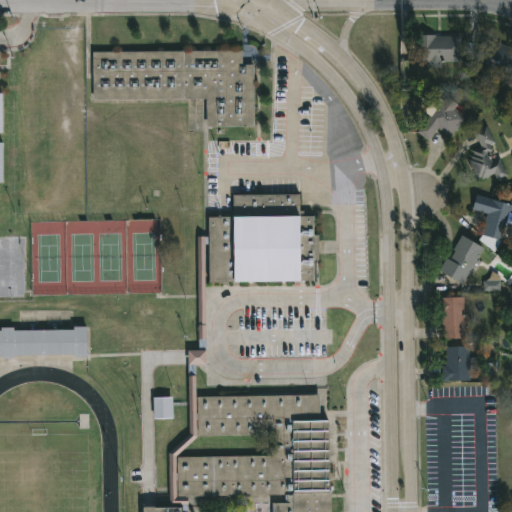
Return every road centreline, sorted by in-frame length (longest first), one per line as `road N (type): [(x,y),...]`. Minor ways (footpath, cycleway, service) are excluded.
road 1 (tertiary): [(239,0),(318,61),(367,122),(387,200),(389,314)]
road 2 (tertiary): [(407,313),(404,192),(392,131),(357,75),(271,0)]
road 3 (tertiary): [(411,511),(407,313)]
road 4 (tertiary): [(389,314),(394,511)]
